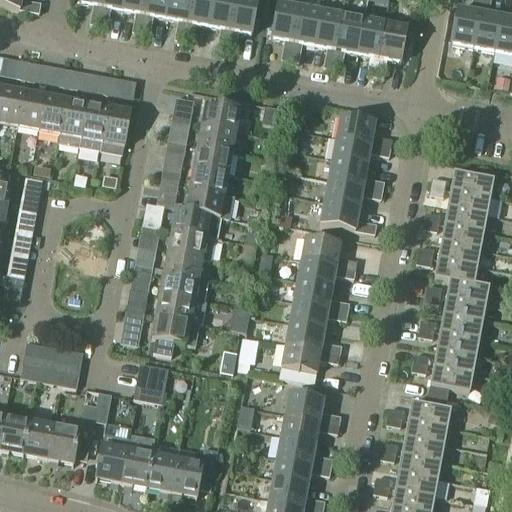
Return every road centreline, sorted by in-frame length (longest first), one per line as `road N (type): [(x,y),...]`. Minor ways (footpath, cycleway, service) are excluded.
road 1 (residential): [(344,511),(424,112)]
road 2 (residential): [(424,112),(154,63)]
road 3 (residential): [(128,224),(82,212),(54,228),(39,295),(61,328),(88,332),(113,307)]
road 4 (residential): [(128,224),(154,63)]
